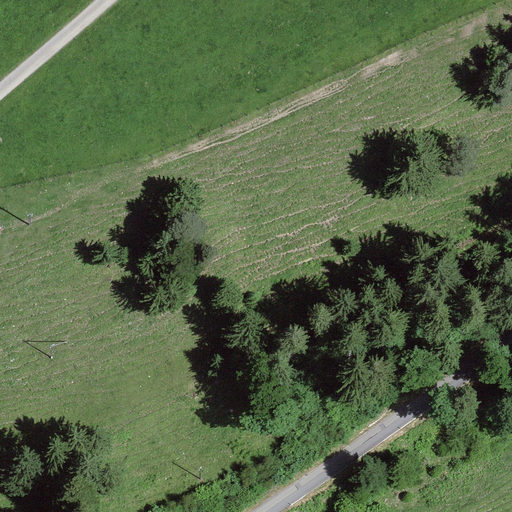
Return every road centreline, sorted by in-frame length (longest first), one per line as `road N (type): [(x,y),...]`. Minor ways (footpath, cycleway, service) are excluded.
road 1 (unclassified): [(511,342),(268,511)]
road 2 (unclassified): [(0,91),(107,0)]
